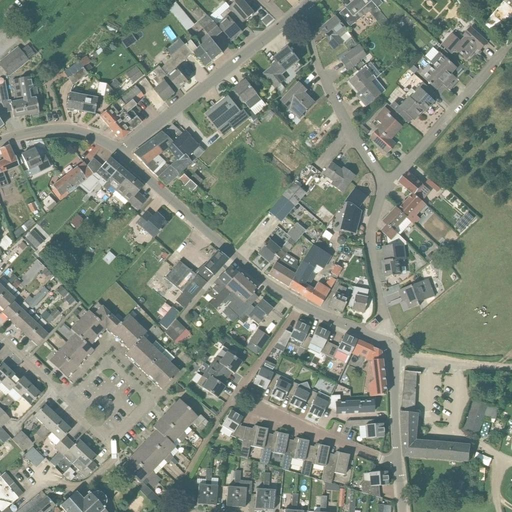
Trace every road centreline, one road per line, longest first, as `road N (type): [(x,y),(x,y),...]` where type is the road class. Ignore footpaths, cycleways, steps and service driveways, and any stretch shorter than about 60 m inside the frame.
road 1 (residential): [(390,344),(297,304),(119,152)]
road 2 (unclassified): [(119,152),(308,1)]
road 3 (residential): [(386,186),(317,65),(308,1)]
road 4 (residential): [(386,186),(511,44)]
road 5 (residential): [(397,460),(234,395)]
road 6 (residential): [(390,344),(370,252),(386,186)]
road 7 (residential): [(119,152),(59,129),(0,141)]
road 8 (unclassified): [(391,361),(511,366)]
